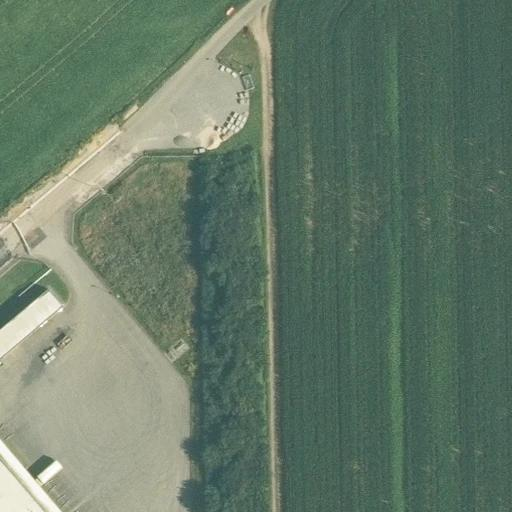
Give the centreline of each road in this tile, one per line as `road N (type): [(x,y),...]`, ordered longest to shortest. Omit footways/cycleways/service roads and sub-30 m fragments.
road 1 (track): [(247,13),(265,64),(273,511)]
road 2 (unclassified): [(0,250),(185,81)]
